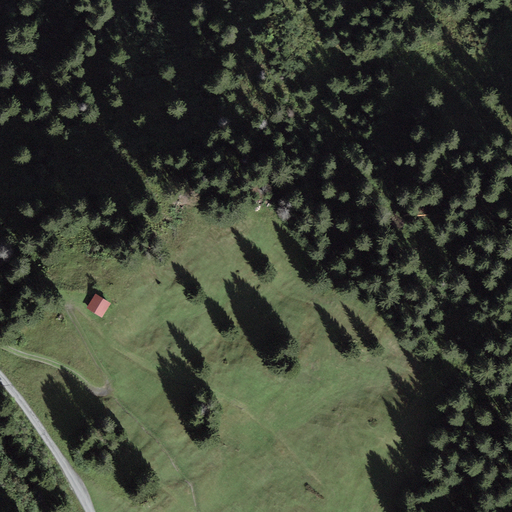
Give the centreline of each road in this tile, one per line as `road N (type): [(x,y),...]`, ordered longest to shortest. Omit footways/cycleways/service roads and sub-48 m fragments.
road 1 (track): [(0,346),(63,369),(89,390),(106,389),(69,306)]
road 2 (unclassified): [(94,511),(44,428),(0,381)]
